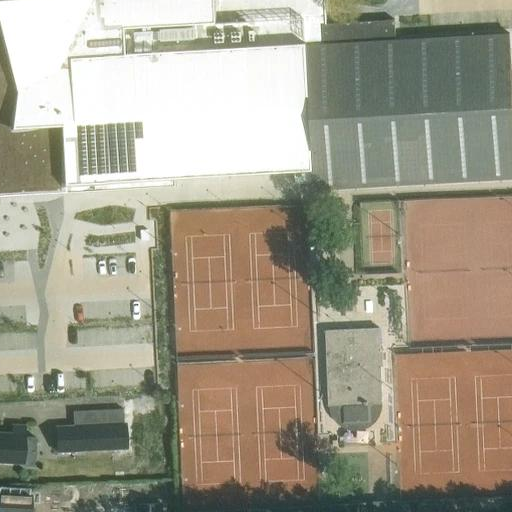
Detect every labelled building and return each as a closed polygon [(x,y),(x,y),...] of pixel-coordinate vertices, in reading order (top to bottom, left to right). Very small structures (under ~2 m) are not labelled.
[(295,170),(296,183),(313,182),(314,189),(511,177),(511,76),(510,34),(396,40),(395,20),(327,23),(325,0),(0,0),(0,194),(55,192),(176,186),(176,176),(295,170)] [(383,351),(381,351),(380,327),(326,330),(329,405),(383,403),(382,366),(384,366),(383,351)] [(57,451),(124,448),(123,409),(73,411),(74,426),(56,427),(57,451)] [(0,460),(21,462),(21,465),(34,466),(35,437),(24,437),(25,425),(11,424),(11,434),(0,433),(0,460)] [(6,492),(5,505),(0,504),(0,511),(22,511),(23,511),(29,511),(30,493),(6,492)] [(375,511),(401,511),(401,501),(393,502),(375,502),(375,511)] [(161,511),(161,502),(134,503),(134,511),(161,511)]
